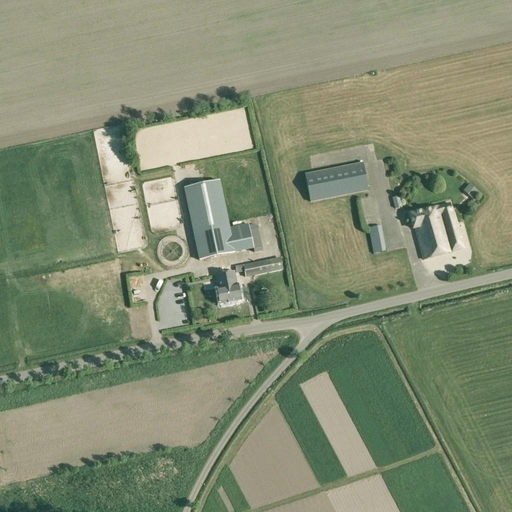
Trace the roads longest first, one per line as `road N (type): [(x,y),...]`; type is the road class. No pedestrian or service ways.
road 1 (unclassified): [(0,383),(317,319)]
road 2 (unclassified): [(185,511),(219,445),(317,319)]
road 3 (unclassified): [(317,319),(511,273)]
